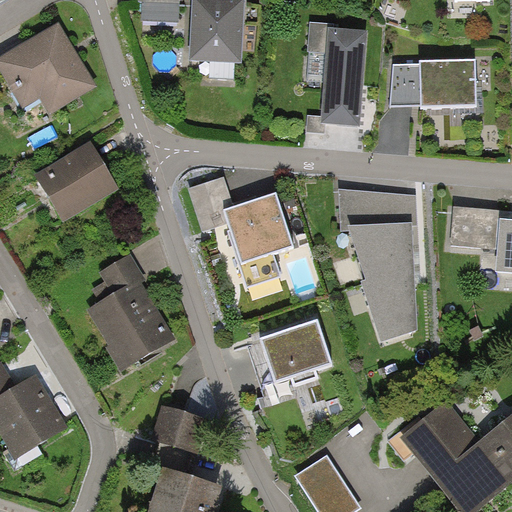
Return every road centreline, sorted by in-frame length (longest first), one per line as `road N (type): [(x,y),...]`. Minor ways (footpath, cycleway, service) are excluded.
road 1 (residential): [(282,511),(217,371),(146,153)]
road 2 (residential): [(146,153),(511,183)]
road 3 (residential): [(89,511),(103,450),(97,425),(0,260)]
road 4 (residential): [(146,153),(94,0)]
